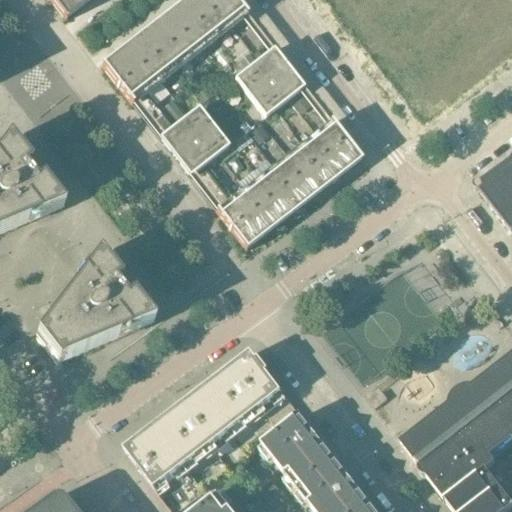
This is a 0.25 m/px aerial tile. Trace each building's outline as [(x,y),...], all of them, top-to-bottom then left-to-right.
[(45,0),(65,24),(96,0),(45,0)] [(302,92),(281,65),(272,54),(246,19),(231,0),(189,0),(158,25),(188,64),(241,23),(267,57),(233,84),(263,123),(297,96),(324,130),(272,171),(302,210),(360,165),(329,126),(302,92)] [(101,69),(100,70),(131,109),(158,142),(167,154),(180,170),(188,181),(214,216),(245,255),(246,254),(259,244),(273,233),(288,221),(302,210),(272,171),(259,181),(257,182),(246,191),(243,193),(233,201),(228,205),(219,212),(193,178),(227,151),(197,112),(163,139),(136,105),(145,98),(155,110),(169,99),(160,87),(174,75),(188,64),(158,25),(143,36),(129,47),(115,59),(101,69)] [(222,107),(215,113),(222,122),(229,116),(222,107)] [(231,117),(219,126),(229,140),(230,139),(239,132),(241,130),(231,117)] [(234,145),(244,137),(239,132),(230,139),(234,145)] [(237,155),(251,145),(246,137),(232,148),(237,155)] [(0,152),(0,238),(62,212),(41,184),(35,189),(25,177),(23,174),(29,170),(8,142),(0,152)] [(223,165),(237,155),(231,148),(218,159),(223,165)] [(511,167),(477,192),(511,236),(511,167)] [(98,258),(79,282),(35,340),(56,368),(152,326),(130,300),(125,304),(122,301),(115,293),(113,290),(119,285),(98,258)] [(261,413),(279,436),(299,420),(267,377),(251,356),(124,454),(154,494),(261,413)] [(399,445),(399,446),(417,469),(418,469),(418,470),(418,474),(419,476),(420,477),(422,479),(423,479),(426,480),(445,504),(450,511),(510,511),(511,511),(511,507),(485,473),(495,465),(490,459),(511,441),(511,357),(472,389),(470,388),(467,389),(464,389),(460,390),(457,392),(455,394),(452,397),(451,399),(449,402),(448,406),(448,407),(446,409),(399,445)] [(381,394),(368,404),(374,412),(387,402),(381,394)] [(299,420),(279,436),(261,449),(285,480),(323,450),(299,420)] [(323,450),(285,480),(309,510),(347,480),(323,450)] [(268,468),(250,482),(257,492),(276,478),(268,468)] [(347,480),(309,510),(310,511),(337,511),(358,495),(347,480)] [(273,487),(261,497),(269,507),(281,497),(273,487)] [(371,511),(358,495),(337,511),(371,511)] [(200,511),(228,511),(218,498),(200,511)] [(247,511),(262,511),(265,510),(257,500),(245,509),(247,511)] [(37,511),(67,511),(60,502),(52,501),(37,511)]
